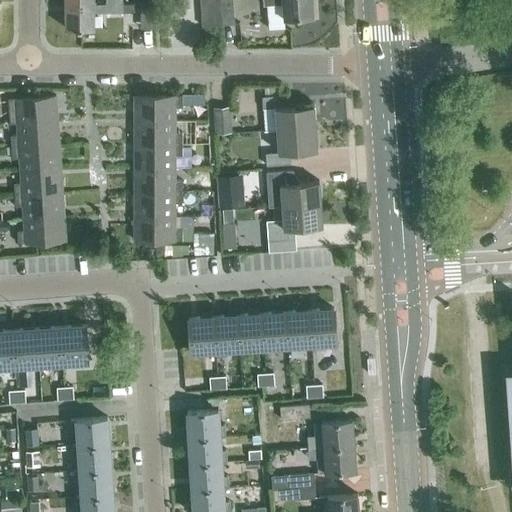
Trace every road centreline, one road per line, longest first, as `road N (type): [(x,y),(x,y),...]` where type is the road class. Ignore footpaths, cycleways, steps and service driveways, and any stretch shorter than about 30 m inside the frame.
road 1 (residential): [(35,62),(380,69)]
road 2 (tertiary): [(411,511),(393,273)]
road 3 (residential): [(155,511),(140,290)]
road 4 (tertiary): [(393,273),(380,69)]
road 5 (residential): [(336,277),(140,290)]
road 6 (residential): [(140,290),(139,279),(0,289)]
road 7 (residential): [(380,69),(511,50)]
